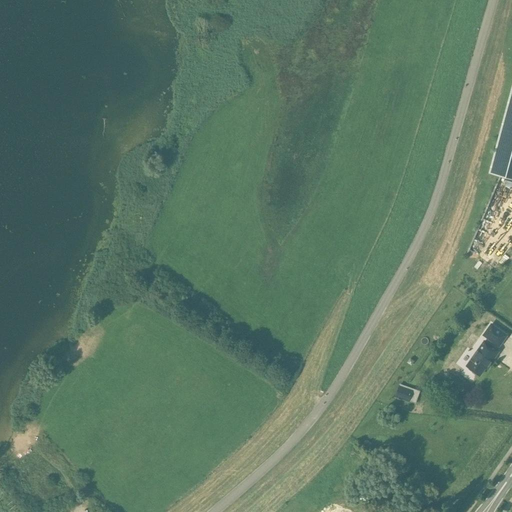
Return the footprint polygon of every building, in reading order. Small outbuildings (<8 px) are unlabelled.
[(511,86),(508,103),(489,173),(511,179),(511,86)] [(473,323),(482,330),(488,322),(479,315),(473,323)] [(507,335),(491,324),(483,336),(499,347),(507,335)] [(499,351),(484,341),(466,366),(479,376),(485,368),(486,369),(499,351)] [(411,394),(398,389),(395,397),(409,401),(411,394)]
